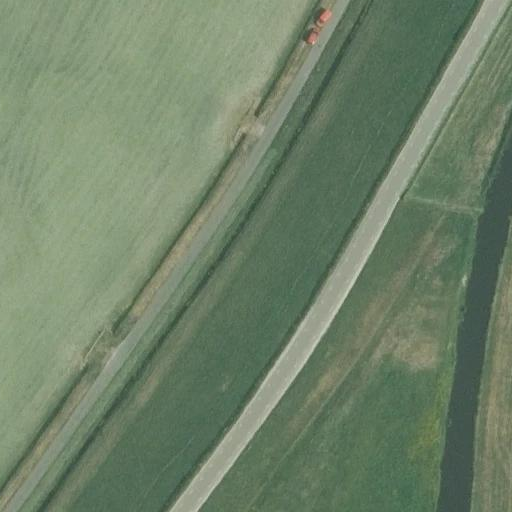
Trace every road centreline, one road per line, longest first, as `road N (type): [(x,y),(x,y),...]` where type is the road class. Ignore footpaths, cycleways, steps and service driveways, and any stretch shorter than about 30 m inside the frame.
road 1 (unclassified): [(5,511),(201,234),(338,0)]
road 2 (tertiary): [(183,511),(347,271),(495,0)]
